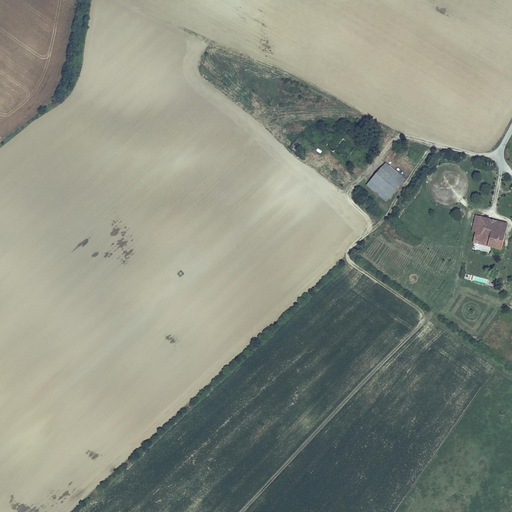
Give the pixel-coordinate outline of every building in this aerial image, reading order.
[(344,161),(354,149),(331,129),(321,141),(344,161)] [(306,142),(299,136),(290,148),(297,154),(306,142)] [(359,152),(354,149),(344,161),(354,169),(359,163),(354,159),(359,152)] [(385,201),(403,179),(385,164),(366,186),(385,201)] [(486,219),(477,217),(473,232),(476,233),(474,243),(501,250),(506,234),(498,232),(484,228),(486,219)] [(498,232),(506,234),(508,225),(501,223),(498,232)]
